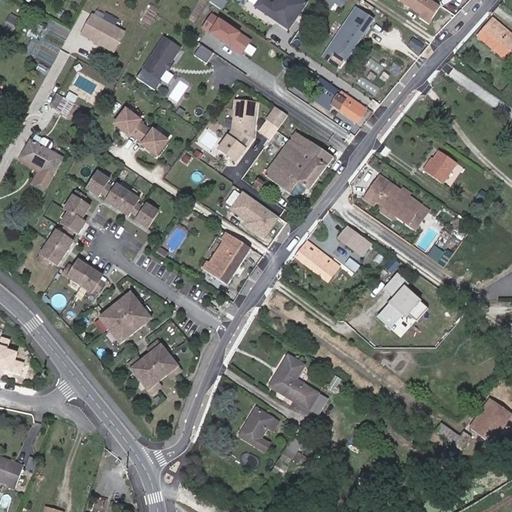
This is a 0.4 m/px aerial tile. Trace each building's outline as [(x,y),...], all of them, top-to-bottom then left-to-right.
[(208,0),(208,1),(222,9),(227,0),(208,0)] [(289,30),(306,5),(299,0),(277,0),(278,0),(273,6),(264,0),(261,0),(256,8),(289,30)] [(334,11),(338,7),(327,0),(324,4),(334,11)] [(327,0),(338,7),(340,9),(345,2),(342,0),(327,0)] [(430,26),(442,8),(430,0),(400,0),(400,1),(422,16),(420,19),(430,26)] [(357,8),(324,58),(341,70),(374,20),(357,8)] [(84,13),(77,25),(84,29),(91,17),(84,13)] [(250,42),(212,16),(203,28),(242,55),(250,42)] [(12,32),(18,22),(10,17),(4,28),(12,32)] [(511,36),(494,20),(478,38),(506,61),(511,54),(511,36)] [(38,41),(44,28),(37,25),(30,37),(38,41)] [(164,38),(144,69),(160,80),(167,69),(167,66),(168,64),(171,63),(181,48),(164,38)] [(207,64),(214,54),(201,45),(194,56),(207,64)] [(358,124),(368,110),(327,82),(314,101),(328,110),(331,106),(358,124)] [(67,117),(74,105),(57,95),(51,107),(67,117)] [(278,129),(287,116),(277,109),(268,122),(278,129)] [(144,124),(128,111),(117,125),(131,136),(133,134),(138,139),(147,128),(143,126),(144,124)] [(256,112),(235,112),(235,128),(219,149),(236,162),(256,135),(256,112)] [(157,157),(168,143),(152,130),(151,132),(147,128),(138,139),(144,144),(143,145),(157,157)] [(295,134),(264,175),(297,199),(305,188),(309,191),(332,159),(295,134)] [(43,194),(62,159),(49,152),(52,146),(52,143),(44,139),(41,140),(38,146),(31,142),(21,158),(44,171),(35,189),(43,194)] [(442,185),(456,164),(440,152),(434,161),(432,160),(424,172),(442,185)] [(187,164),(190,159),(185,155),(181,159),(187,164)] [(29,186),(35,189),(44,171),(21,158),(18,164),(36,174),(29,186)] [(105,195),(111,187),(107,185),(110,180),(98,173),(87,189),(99,197),(101,193),(105,195)] [(258,191),(266,182),(256,174),(251,181),(254,183),(252,187),(258,191)] [(422,207),(409,198),(400,192),(390,184),(379,177),(362,200),(373,207),(376,204),(382,208),(396,218),(408,227),(422,207)] [(118,210),(129,193),(117,185),(114,190),(111,187),(105,195),(109,198),(106,202),(118,210)] [(301,202),(309,191),(305,188),(297,199),(301,202)] [(400,192),(409,198),(412,194),(403,188),(400,192)] [(81,221),(90,208),(82,203),(85,197),(83,196),(77,192),(65,210),(69,212),(81,221)] [(477,199),(481,201),(485,194),(482,192),(477,199)] [(141,207),(137,205),(140,201),(129,193),(118,210),(129,217),(132,213),(136,216),(141,207)] [(263,238),(277,218),(243,193),(231,209),(250,222),(247,226),(263,238)] [(485,194),(481,201),(485,205),(490,198),(485,194)] [(148,230),(159,214),(148,206),(145,210),(141,207),(136,216),(139,218),(137,222),(148,230)] [(430,213),(422,207),(408,227),(416,232),(430,213)] [(392,222),(396,218),(382,208),(379,212),(392,222)] [(78,235),(85,223),(81,221),(69,212),(61,224),(65,227),(63,230),(71,236),(73,232),(78,235)] [(341,222),(331,234),(354,252),(363,240),(341,222)] [(65,254),(73,242),(69,240),(71,236),(63,230),(60,234),(56,231),(48,243),(65,254)] [(249,249),(224,232),(219,239),(222,241),(208,262),(206,260),(201,268),(226,284),(235,271),(232,269),(233,267),(237,268),(249,249)] [(363,240),(354,252),(362,258),(371,246),(363,240)] [(56,267),(65,254),(48,243),(36,261),(45,267),(49,262),(56,267)] [(340,268),(308,244),(297,260),(328,284),(340,268)] [(160,249),(157,253),(166,259),(169,255),(160,249)] [(441,259),(437,264),(444,269),(452,258),(447,255),(442,260),(441,259)] [(78,290),(89,273),(76,265),(71,273),(66,269),(64,272),(60,278),(78,290)] [(96,296),(101,288),(98,286),(101,281),(89,273),(78,290),(89,298),(92,294),(96,296)] [(390,329),(402,316),(409,315),(417,322),(428,309),(405,288),(408,285),(397,275),(384,290),(394,299),(378,318),(390,329)] [(148,326),(128,299),(96,323),(116,349),(148,326)] [(176,378),(154,348),(147,353),(150,357),(133,370),(130,366),(126,369),(149,399),(153,396),(149,392),(166,379),(169,383),(176,378)] [(308,411),(318,395),(296,381),(304,367),(289,357),(270,388),(308,411)] [(324,398),(318,395),(308,411),(314,414),(324,398)] [(511,414),(490,399),(468,428),(488,442),(484,448),(490,452),(511,421),(511,414)] [(260,440),(267,429),(272,420),(257,410),(240,438),(265,453),(270,446),(260,440)] [(272,420),(267,429),(274,433),(279,425),(272,420)] [(453,446),(461,452),(472,438),(463,432),(460,437),(442,424),(436,431),(454,445),(453,446)] [(293,461),(303,444),(294,439),(284,455),(293,461)] [(303,467),(309,458),(303,455),(307,448),(303,444),(293,461),(303,467)] [(24,467),(0,457),(0,481),(16,487),(24,467)] [(279,461),(271,474),(280,479),(288,467),(279,461)]
